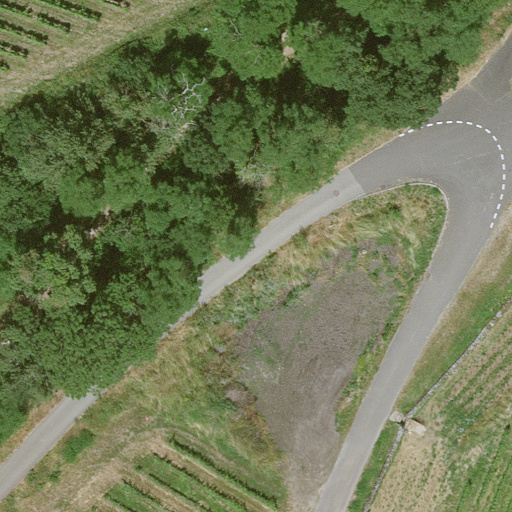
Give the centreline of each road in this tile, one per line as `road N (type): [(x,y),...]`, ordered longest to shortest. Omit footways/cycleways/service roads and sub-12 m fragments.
road 1 (unclassified): [(0,477),(94,375),(178,304),(390,151),(466,122),(497,130)]
road 2 (track): [(361,0),(176,143),(0,340)]
road 3 (unclassified): [(497,130),(502,161),(480,219),(334,511)]
